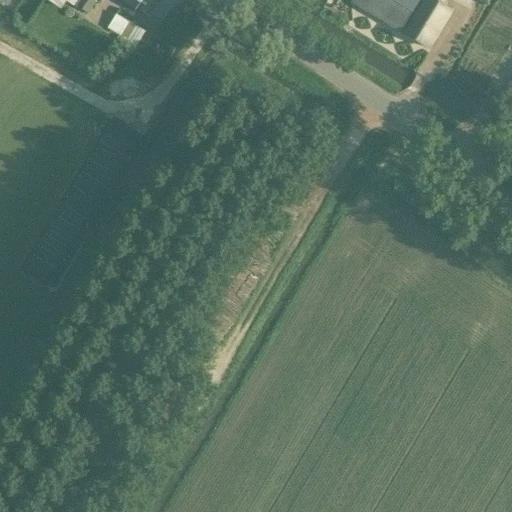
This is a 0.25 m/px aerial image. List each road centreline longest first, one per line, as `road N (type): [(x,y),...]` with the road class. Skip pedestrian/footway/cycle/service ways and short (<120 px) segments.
road 1 (track): [(129,511),(380,103)]
road 2 (tertiary): [(511,205),(406,120),(216,0)]
road 3 (track): [(0,47),(114,109),(140,104),(165,87),(222,4)]
